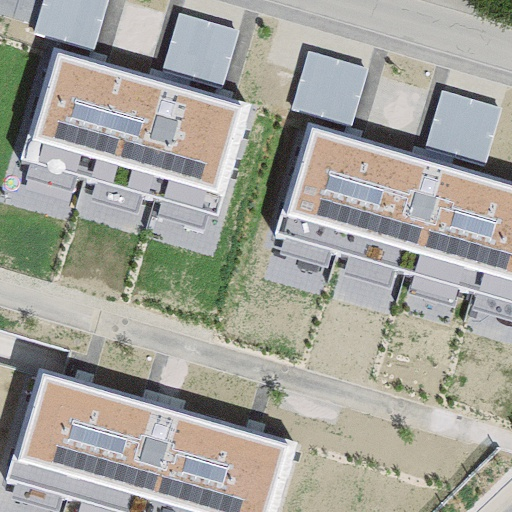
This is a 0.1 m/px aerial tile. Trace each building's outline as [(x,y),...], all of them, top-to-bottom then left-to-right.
[(45,0),(40,21),(99,39),(109,0),(45,0)] [(159,58),(229,78),(245,23),(175,3),(159,58)] [(300,46),(293,103),(361,112),(369,56),(300,46)] [(57,53),(24,164),(211,218),(243,106),(57,53)] [(511,185),(310,125),(276,237),(511,305),(511,185)] [(36,371),(6,482),(101,511),(274,511),(290,449),(36,371)]
